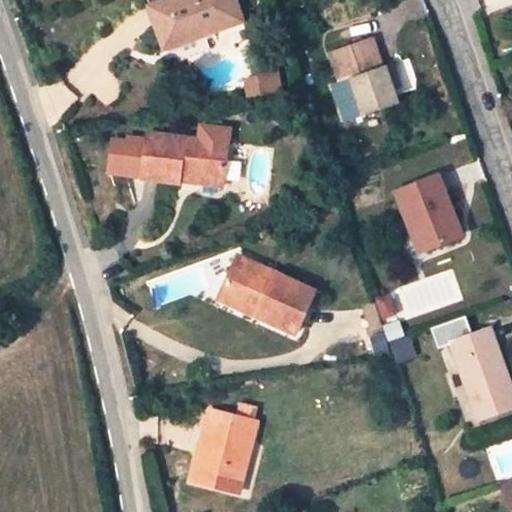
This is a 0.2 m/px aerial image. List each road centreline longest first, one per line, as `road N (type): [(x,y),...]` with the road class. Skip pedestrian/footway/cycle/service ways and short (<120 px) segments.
road 1 (unclassified): [(128,511),(87,313),(0,35)]
road 2 (residential): [(437,0),(511,209)]
